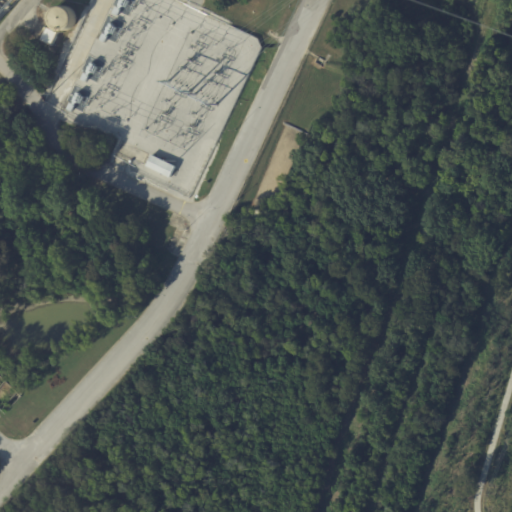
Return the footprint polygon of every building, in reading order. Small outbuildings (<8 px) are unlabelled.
[(0,0),(17,0),(0,18),(0,0)] [(113,14),(114,13),(112,13),(116,6),(117,7),(117,8),(118,8),(119,5),(121,0),(128,0),(130,1),(127,7),(124,6),(124,7),(122,6),(117,16),(113,14)] [(63,31),(75,16),(60,3),(48,17),(63,31)] [(100,41),(101,40),(100,40),(103,33),(104,34),(104,35),(105,35),(106,32),(110,23),(115,25),(114,26),(117,27),(114,34),(111,33),(111,34),(109,33),(105,43),(100,41)] [(59,33),(53,46),(41,40),(47,27),(59,33)] [(81,79),(84,73),(85,73),(85,74),(86,75),(87,72),(91,63),(96,65),(95,66),(98,67),(95,74),(92,73),(92,74),(90,73),(86,83),(81,81),(82,80),(81,79)] [(67,109),(70,103),(71,103),(71,104),(72,105),(73,101),(77,92),(82,95),(81,96),(84,97),(81,104),(78,102),(78,103),(76,103),(72,112),(67,111),(68,109),(67,109)] [(146,167),(152,155),(175,166),(174,169),(178,171),(175,177),(172,175),(170,178),(146,167)]
